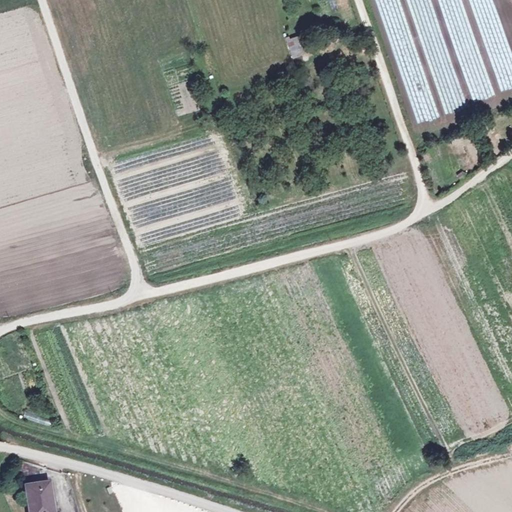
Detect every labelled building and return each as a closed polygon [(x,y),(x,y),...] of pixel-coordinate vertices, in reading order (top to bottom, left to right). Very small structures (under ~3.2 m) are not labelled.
[(304,35),(288,40),(293,57),(309,51),(304,35)] [(462,171),(457,174),(461,180),(466,176),(462,171)] [(126,311),(117,316),(121,325),(131,321),(126,311)] [(0,380),(0,395),(21,390),(17,375),(0,380)] [(53,511),(49,482),(26,486),(30,511),(53,511)]
